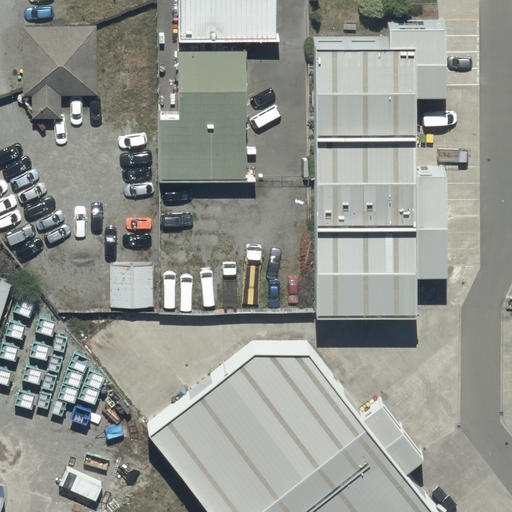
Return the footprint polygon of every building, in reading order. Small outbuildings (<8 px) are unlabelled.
[(105,27),(28,27),(28,94),(105,94),(105,27)] [(251,61),(182,61),(182,130),(163,130),(163,190),(251,190),(251,61)] [(434,61),(322,61),(321,324),(434,324),(434,61)] [(154,260),(111,260),(111,304),(155,303),(154,260)] [(0,317),(12,279),(0,275),(0,317)] [(68,310),(68,326),(109,326),(109,310),(68,310)] [(233,315),(123,397),(216,511),(446,511),(289,312),(233,315)] [(3,488),(0,497),(0,511),(46,511),(49,503),(3,488)]
